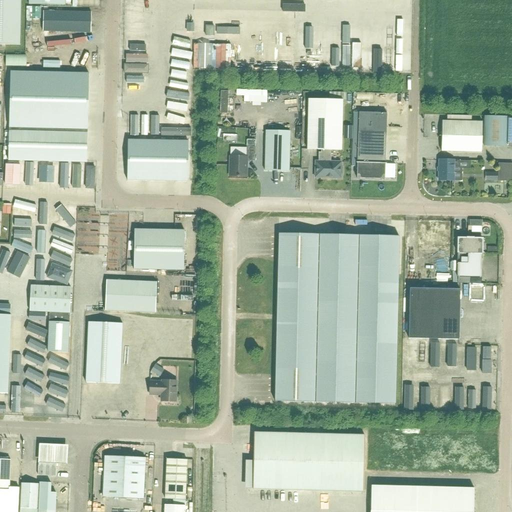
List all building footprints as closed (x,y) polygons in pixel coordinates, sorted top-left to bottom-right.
[(20,0),(0,0),(0,45),(19,46),(20,0)] [(91,14),(43,12),(42,32),(90,33),(91,14)] [(409,35),(410,20),(398,19),(397,33),(409,35)] [(384,33),(382,25),(371,28),(372,36),(384,33)] [(351,28),(351,33),(356,33),(356,40),(368,40),(368,28),(351,28)] [(346,41),(345,29),(333,30),(334,41),(346,41)] [(345,51),(356,51),(356,43),(345,44),(345,51)] [(25,63),(25,53),(5,53),(5,63),(25,63)] [(10,72),(8,161),(86,163),(89,74),(10,72)] [(342,101),(307,100),(306,151),(320,151),(320,153),(318,153),(318,162),(315,162),(314,178),(340,179),(340,175),(341,175),(341,167),(340,167),(340,163),(330,163),(330,151),(341,151),(342,101)] [(506,118),(484,117),(483,147),(505,147),(506,118)] [(482,122),(441,121),(441,152),(481,153),(482,122)] [(289,132),(265,132),(264,172),(288,172),(289,132)] [(386,134),(358,133),(357,163),(356,163),(356,164),(357,164),(356,179),(384,180),(385,164),(386,164),(385,164),(386,134)] [(188,141),(127,140),(127,181),(187,182),(188,141)] [(255,148),(246,148),(246,158),(230,157),(229,177),(246,178),(246,162),(254,162),(255,148)] [(454,161),(439,160),(438,181),(453,181),(453,167),(459,167),(460,161),(454,161)] [(511,161),(498,162),(499,180),(511,179),(511,161)] [(47,164),(37,164),(37,162),(19,162),(19,183),(47,183),(47,164)] [(67,195),(92,195),(92,171),(84,171),(84,184),(67,184),(67,195)] [(11,212),(12,202),(4,202),(3,211),(11,212)] [(44,229),(52,229),(52,206),(44,206),(44,229)] [(77,225),(77,217),(55,216),(55,225),(77,225)] [(56,227),(56,235),(76,236),(76,228),(56,227)] [(184,232),(135,231),(134,271),(183,271),(184,232)] [(398,237),(278,234),(274,401),(394,404),(398,237)] [(457,238),(456,277),(481,278),(482,239),(457,238)] [(75,255),(75,247),(55,247),(55,255),(75,255)] [(31,254),(31,278),(40,278),(41,254),(31,254)] [(74,282),(74,268),(54,268),(54,282),(74,282)] [(157,283),(106,281),(105,311),(155,313),(157,283)] [(70,288),(30,286),(29,312),(69,314),(70,288)] [(458,340),(460,289),(409,288),(408,338),(458,340)] [(469,308),(470,317),(493,317),(493,307),(469,308)] [(0,393),(8,394),(11,316),(0,315),(0,393)] [(12,337),(21,337),(22,318),(13,318),(12,337)] [(69,323),(49,322),(47,352),(68,353),(69,323)] [(122,325),(88,323),(86,382),(119,384),(122,325)] [(42,358),(24,359),(24,368),(43,367),(42,358)] [(70,373),(70,359),(48,359),(48,373),(70,373)] [(163,370),(155,365),(150,372),(159,377),(163,370)] [(47,393),(69,394),(69,379),(47,378),(47,393)] [(176,381),(162,380),(162,382),(150,382),(149,394),(161,395),(161,401),(175,402),(176,381)] [(416,381),(408,381),(408,403),(416,403),(416,381)] [(454,384),(456,408),(473,407),(472,386),(463,387),(463,384),(454,384)] [(487,408),(487,387),(479,387),(479,408),(487,408)] [(260,433),(254,432),(254,439),(252,482),(252,489),(259,489),(362,491),(364,435),(260,433)] [(69,448),(40,446),(39,465),(68,467),(69,448)] [(130,498),(143,499),(145,458),(104,456),(102,497),(130,498)] [(187,460),(167,459),(165,499),(185,500),(187,460)] [(10,462),(0,461),(0,511),(18,511),(19,492),(9,491),(10,462)] [(56,466),(38,465),(38,478),(56,479),(56,466)] [(51,483),(40,483),(40,484),(21,483),(20,508),(20,511),(54,511),(56,493),(50,493),(51,483)] [(473,511),(474,488),(371,486),(370,511),(473,511)] [(163,511),(183,511),(184,500),(172,500),(172,506),(164,506),(163,511)]
